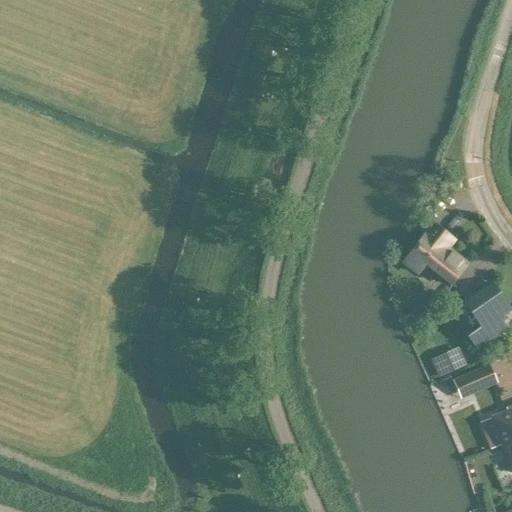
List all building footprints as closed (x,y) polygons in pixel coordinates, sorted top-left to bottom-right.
[(453,284),(468,262),(439,241),(446,232),(435,224),(407,264),(421,274),(427,265),(453,284)] [(509,309),(490,283),(464,302),(482,327),(469,336),(478,349),(498,335),(489,323),(509,309)] [(412,315),(421,324),(430,314),(422,306),(412,315)] [(434,360),(442,376),(467,364),(460,348),(434,360)] [(497,381),(490,365),(451,382),(458,398),(497,381)] [(503,447),(511,443),(511,410),(492,418),(492,420),(479,425),(490,452),(503,447)] [(511,443),(503,447),(511,470),(511,443)]
